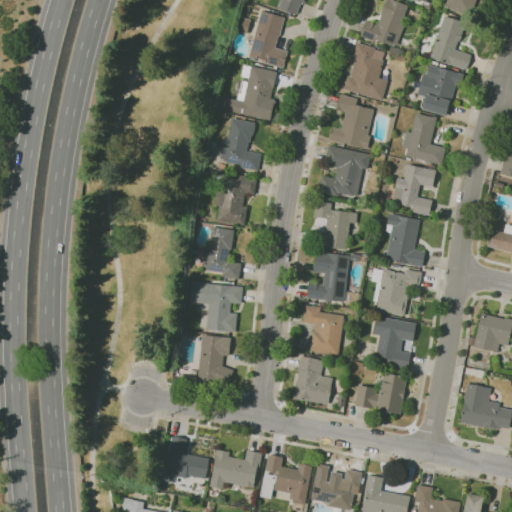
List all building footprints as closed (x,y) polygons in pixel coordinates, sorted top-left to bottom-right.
[(297,14),(279,7),(281,0),(304,0),(304,2),(302,1),(297,14)] [(393,45),(377,39),(376,42),(361,35),(367,20),(378,25),(387,0),(396,0),(409,5),(402,23),(406,24),(398,45),(394,43),(393,45)] [(477,0),(471,16),(444,6),(446,0),(494,0),(494,1),(491,0),(477,0)] [(283,67),(268,63),(269,61),(266,60),(266,62),(261,60),(261,59),(250,55),(262,10),(286,17),(280,36),(279,36),(275,47),(288,51),(283,67)] [(467,69),(431,57),(445,16),(466,23),(460,41),(458,41),(456,49),(472,54),(467,69)] [(382,100),(344,89),(348,75),(351,76),(356,58),(353,58),(358,42),(376,48),(373,57),(384,60),(379,78),(388,80),(382,100)] [(448,115),(423,108),(427,96),(419,93),(424,73),(427,74),(430,64),(465,74),(462,86),(455,84),(451,100),(452,100),(448,115)] [(270,120),(225,109),(226,106),(224,105),(225,100),(227,101),(228,97),(238,99),(239,93),(241,93),(244,81),(248,82),(249,78),(242,76),(245,65),(252,66),(252,65),(278,72),(274,87),(271,98),(276,99),(270,120)] [(368,149),(361,147),(339,142),(339,141),(331,139),(334,127),(342,129),(346,112),(337,109),(341,94),(358,98),(356,104),(375,109),(371,124),(372,124),(370,135),(372,136),(368,149)] [(442,165),(438,164),(438,163),(406,155),(408,148),(403,147),(407,131),(412,132),(417,112),(432,117),(433,116),(437,117),(431,143),(447,147),(442,165)] [(259,170),(241,166),(241,164),(223,160),(224,159),(221,158),(225,138),(228,138),(232,117),(256,122),(256,124),(255,132),(254,132),(253,135),(252,134),(250,141),(249,141),(247,150),(262,153),(259,170)] [(511,176),(500,173),(506,150),(508,151),(511,138),(511,137),(511,134),(511,176)] [(354,196),(339,192),(338,196),(319,191),(323,175),(336,178),(338,166),(325,163),(329,145),(372,154),(368,169),(363,167),(357,195),(354,194),(354,196)] [(429,215),(413,211),(414,206),(406,204),(405,205),(392,202),(395,187),(397,177),(405,179),(408,164),(437,170),(433,186),(421,184),(420,188),(421,189),(420,197),(433,200),(429,215)] [(245,225),(218,221),(220,206),(215,205),(220,178),(224,178),(225,173),(257,178),(254,194),(246,192),(245,198),(244,206),(248,207),(245,225)] [(347,249),(320,246),(322,231),(326,232),(328,218),(314,216),(316,200),(332,202),(331,209),(337,210),(337,205),(343,206),(343,211),(358,212),(357,223),(350,222),(347,249)] [(423,266),(406,263),(387,259),(392,232),(386,231),(389,213),(421,219),(415,249),(426,251),(423,266)] [(511,251),(488,246),(492,228),(504,231),(506,223),(511,224),(511,251)] [(240,279),(223,276),(224,272),(206,269),(206,267),(203,266),(206,247),(209,247),(212,227),(235,230),(232,250),(230,249),(228,261),(242,263),(240,279)] [(352,305),(348,305),(344,301),(323,299),(324,299),(307,298),(309,282),(324,284),(325,272),(314,271),(316,251),(350,255),(345,301),(361,289),(363,293),(361,299),(352,305)] [(405,315),(377,310),(382,282),(384,268),(392,270),(391,270),(405,273),(406,269),(423,272),(420,287),(410,285),(408,298),(409,298),(405,315)] [(236,332),(207,329),(209,303),(191,301),(193,281),(243,286),(242,303),(232,303),(231,312),(238,313),(236,332)] [(339,355),(311,351),(314,331),(315,331),(316,323),(303,321),(306,304),(322,307),(321,312),(344,315),(339,355)] [(498,351),(474,346),(474,345),(469,344),(470,337),(476,338),(482,313),(505,319),(505,317),(511,318),(511,331),(508,345),(500,343),(498,351)] [(409,368),(393,365),(393,363),(391,363),(391,364),(380,362),(381,358),(376,357),(381,335),(373,333),(377,316),(417,324),(414,341),(403,338),(401,350),(412,353),(409,368)] [(226,389),(198,379),(203,334),(232,337),(229,355),(224,355),(223,365),(233,370),(226,389)] [(328,404),(294,398),(297,381),(298,381),(300,370),(299,370),(301,356),(324,360),(321,375),(333,377),(328,404)] [(401,414),(378,409),(379,407),(373,406),(373,408),(355,404),(359,385),(377,388),(376,393),(380,394),(383,381),(385,372),(408,377),(401,414)] [(511,418),(510,428),(498,426),(497,430),(460,422),(464,404),(463,404),(468,383),(492,388),(489,401),(500,403),(500,406),(511,408),(511,418)] [(345,406),(337,405),(339,394),(347,395),(345,406)] [(210,458),(208,468),(206,478),(187,475),(186,478),(178,477),(177,482),(163,479),(165,468),(168,469),(170,454),(169,453),(172,436),(187,439),(184,454),(210,458)] [(223,488),(210,486),(217,449),(230,452),(229,456),(245,459),(247,450),(263,453),(259,471),(258,470),(254,488),(242,485),(225,481),(223,488)] [(305,504),(293,502),(293,499),(290,498),(291,493),(273,489),(272,498),(261,496),(265,473),(273,475),(274,471),(266,469),(268,455),(284,458),(282,466),(299,469),(300,463),(312,466),(305,504)] [(348,511),(339,511),(340,508),(329,505),(329,502),(312,498),(319,463),(330,466),(327,480),(345,484),(348,469),(363,472),(359,490),(356,489),(352,510),(349,510),(348,511)] [(363,511),(367,492),(365,491),(369,474),(384,478),(382,490),(411,496),(407,511),(363,511)] [(459,511),(418,511),(420,501),(415,501),(418,484),(434,487),(432,499),(443,500),(443,498),(461,502),(459,511)] [(469,511),(464,511),(468,493),(485,496),(482,511),(488,511),(469,511)] [(130,511),(131,510),(123,508),(125,497),(145,502),(144,508),(164,511),(130,511)]
